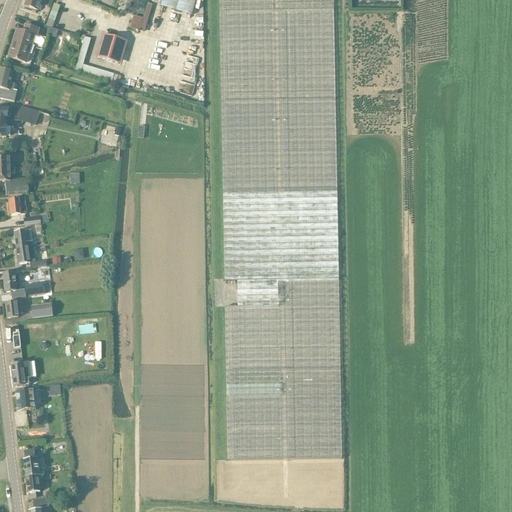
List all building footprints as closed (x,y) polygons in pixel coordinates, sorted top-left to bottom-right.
[(38,12),(42,0),(26,0),(24,7),(32,10),(32,12),(36,13),(36,11),(38,12)] [(116,0),(113,10),(121,13),(123,7),(132,10),(134,0),(116,0)] [(339,460),(335,76),(333,0),(218,0),(224,281),(237,280),(238,306),(225,307),(225,461),(339,460)] [(55,21),(61,6),(54,3),(49,19),(55,21)] [(26,64),(34,37),(36,37),(39,30),(26,26),(24,32),(17,30),(8,58),(26,64)] [(58,31),(50,29),(48,36),(56,38),(58,31)] [(121,65),(128,42),(105,35),(98,58),(121,65)] [(0,69),(0,99),(14,103),(17,91),(14,91),(15,85),(10,84),(13,72),(0,69)] [(0,137),(6,138),(7,121),(18,121),(36,126),(39,113),(19,107),(8,107),(8,109),(0,108),(0,137)] [(0,169),(10,169),(9,156),(0,156),(0,169)] [(0,182),(5,183),(7,196),(28,194),(27,185),(27,179),(10,180),(10,175),(15,175),(15,169),(10,169),(0,169),(0,182)] [(26,215),(25,199),(8,201),(10,217),(26,215)] [(41,224),(40,218),(24,220),(25,226),(41,224)] [(32,242),(31,231),(15,233),(17,249),(28,248),(27,243),(32,242)] [(33,247),(28,248),(17,249),(19,265),(30,264),(30,268),(46,267),(45,262),(35,263),(33,247)] [(14,274),(3,275),(5,294),(11,293),(12,300),(26,298),(26,297),(44,295),(43,284),(24,287),(24,291),(17,292),(14,274)] [(22,315),(21,306),(19,306),(18,304),(16,304),(16,303),(6,304),(8,319),(18,318),(18,315),(22,315)] [(51,305),(32,307),(33,319),(53,317),(51,305)] [(31,379),(29,364),(12,366),(14,387),(29,386),(28,379),(31,379)] [(33,391),(16,392),(18,412),(35,410),(35,407),(34,398),(38,398),(38,390),(33,391)] [(39,473),(37,459),(24,460),(26,477),(44,476),(43,472),(39,473)] [(40,492),(39,480),(44,479),(44,476),(26,477),(28,494),(40,492)] [(32,501),(34,510),(49,508),(47,499),(32,501)]
